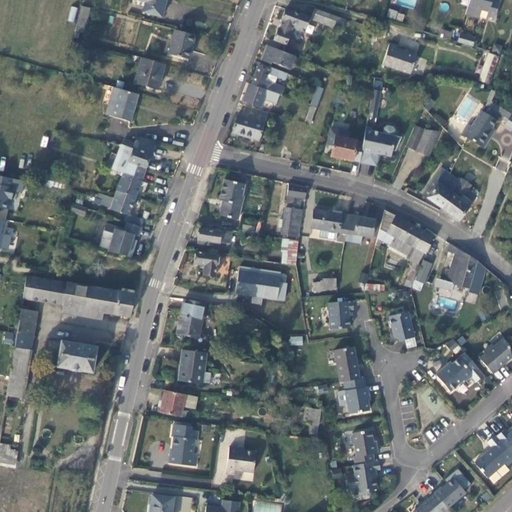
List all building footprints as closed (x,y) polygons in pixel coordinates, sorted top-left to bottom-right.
[(137,0),(145,2),(143,12),(161,17),(165,0),(137,0)] [(469,0),(465,15),(478,19),(481,10),(487,12),(486,17),(494,19),(499,0),(497,0),(469,0)] [(73,22),(78,7),(71,6),(67,20),(73,22)] [(81,6),(75,30),(84,32),(90,8),(81,6)] [(304,33),(309,19),(285,9),(281,19),(283,20),(279,30),(277,30),(273,40),(285,44),(288,37),(296,41),(299,39),(302,32),(304,33)] [(310,19),(341,30),(345,20),(314,9),(310,19)] [(386,17),(395,20),(398,12),(389,9),(386,17)] [(384,36),(386,31),(375,28),(373,33),(384,36)] [(438,36),(450,40),(452,33),(440,29),(438,36)] [(168,54),(188,60),(195,35),(175,30),(168,54)] [(457,42),(472,46),(474,38),(459,34),(457,42)] [(382,64),(410,74),(416,55),(396,48),(397,46),(389,43),(382,64)] [(491,51),(498,53),(500,46),(493,44),(491,51)] [(295,56),(283,52),(266,45),(260,60),(271,64),(271,62),(290,69),(295,56)] [(285,47),(283,52),(295,56),(297,52),(285,47)] [(488,53),(479,80),(488,83),(498,57),(488,53)] [(134,82),(157,89),(164,64),(142,58),(134,82)] [(258,65),(251,84),(274,93),(281,95),(284,88),(274,85),(277,77),(285,80),(287,74),(270,67),(269,70),(258,65)] [(340,77),(330,74),(327,83),(337,86),(340,77)] [(274,93),(251,84),(249,83),(242,101),(260,108),(265,95),(275,99),(276,95),(274,94),(274,93)] [(382,85),(373,83),(367,117),(376,118),(382,85)] [(106,115),(130,122),(138,94),(114,87),(106,115)] [(314,95),(320,97),(323,89),(317,87),(314,95)] [(427,112),(434,103),(426,98),(424,103),(422,108),(427,112)] [(488,107),(509,119),(511,114),(491,101),(488,107)] [(316,108),(311,106),(305,122),(310,124),(316,108)] [(259,140),(267,114),(244,107),(242,115),(237,114),(232,132),(259,140)] [(487,137),(492,128),(497,121),(481,111),(471,126),(468,124),(462,134),(484,148),(490,139),(487,137)] [(279,116),(275,130),(279,131),(283,118),(279,116)] [(304,124),(302,130),(308,132),(310,126),(304,124)] [(316,126),(314,133),(320,135),(323,129),(316,126)] [(369,134),(365,133),(363,143),(360,162),(359,163),(368,165),(371,152),(373,153),(373,155),(378,156),(379,154),(390,157),(392,151),(395,151),(401,137),(394,136),(395,130),(393,127),(387,126),(383,128),(382,133),(370,131),(369,134)] [(424,130),(414,126),(412,131),(408,141),(406,147),(429,157),(440,131),(424,130)] [(495,130),(492,128),(487,137),(490,139),(495,130)] [(352,161),(352,160),(360,162),(363,143),(356,142),(356,140),(348,139),(349,133),(331,129),(326,145),(332,146),(330,157),(352,161)] [(297,149),(303,150),(310,152),(313,136),(295,132),(292,148),(297,149)] [(132,147),(132,148),(132,149),(127,162),(145,168),(155,142),(136,137),(134,143),(132,147)] [(184,140),(174,138),(172,144),(183,147),(184,140)] [(122,145),(132,148),(132,147),(134,143),(124,139),(122,145)] [(127,162),(132,149),(120,145),(117,155),(112,168),(112,169),(123,173),(123,172),(141,179),(145,168),(127,162)] [(376,167),(378,156),(373,155),(373,153),(371,152),(368,165),(376,167)] [(106,166),(112,168),(117,155),(111,153),(106,166)] [(437,183),(426,197),(441,208),(451,195),(451,194),(451,193),(460,181),(447,172),(441,167),(432,179),(437,183)] [(117,190),(135,197),(141,179),(123,172),(123,173),(117,190)] [(14,179),(0,176),(0,207),(11,209),(14,179)] [(44,186),(49,187),(50,186),(64,189),(66,181),(46,176),(44,186)] [(242,195),(245,184),(224,179),(219,200),(222,201),(219,215),(238,219),(243,196),(242,195)] [(422,194),(426,197),(437,183),(432,179),(422,194)] [(451,195),(441,208),(458,221),(476,196),(467,190),(470,185),(462,179),(460,181),(451,193),(451,194),(451,195)] [(288,184),(286,196),(294,197),(305,198),(307,187),(288,184)] [(101,200),(100,204),(111,208),(110,209),(128,215),(135,197),(117,190),(114,199),(97,193),(95,198),(101,200)] [(293,204),(294,197),(286,196),(285,203),(293,204)] [(84,216),(87,208),(73,203),(70,212),(84,216)] [(283,220),(282,228),(281,235),(297,237),(301,210),(285,208),(283,220)] [(346,233),(349,215),(341,214),(341,212),(332,211),(332,213),(313,210),(311,228),(320,229),(319,237),(336,240),(337,232),(346,233)] [(418,264),(424,253),(416,249),(424,232),(385,211),(377,239),(390,245),(389,246),(409,257),(408,259),(413,262),(404,285),(409,288),(414,275),(416,276),(420,265),(418,264)] [(142,226),(143,219),(128,215),(126,222),(142,226)] [(356,217),(349,215),(346,233),(344,241),(360,244),(362,235),(372,237),(375,220),(356,217)] [(0,247),(7,249),(10,235),(3,234),(6,220),(0,218),(0,247)] [(105,224),(101,237),(111,240),(107,251),(130,257),(136,240),(132,239),(134,235),(138,236),(141,227),(126,222),(124,229),(105,224)] [(250,234),(251,226),(242,225),(241,232),(250,234)] [(197,239),(208,241),(218,243),(219,241),(229,243),(231,232),(220,231),(220,232),(199,229),(197,239)] [(416,249),(424,253),(425,253),(426,254),(434,237),(424,232),(416,249)] [(281,252),(283,252),(281,264),(295,266),(298,241),(283,238),(281,252)] [(477,261),(450,243),(447,251),(455,254),(445,282),(469,288),(477,261)] [(214,276),(218,254),(195,251),(194,264),(204,265),(202,275),(214,276)] [(423,260),(415,280),(423,283),(431,264),(423,260)] [(280,272),(239,266),(234,294),(276,300),(279,282),(280,272)] [(358,283),(365,285),(368,275),(361,273),(358,283)] [(62,305),(103,312),(123,316),(123,318),(128,319),(129,317),(134,295),(54,281),(26,276),(26,278),(22,298),(62,305)] [(322,282),(322,290),(336,289),(335,279),(322,279),(322,282)] [(279,282),(276,300),(284,302),(287,283),(279,282)] [(321,290),(322,290),(322,282),(312,282),(312,291),(322,291),(321,290)] [(383,284),(365,285),(363,293),(366,292),(383,291),(383,284)] [(205,303),(184,299),(176,334),(197,339),(205,303)] [(328,303),(330,331),(341,330),(341,328),(350,328),(348,310),(353,310),(352,302),(347,302),(347,301),(328,303)] [(102,320),(103,312),(62,305),(61,313),(102,320)] [(16,334),(14,347),(8,385),(6,394),(22,397),(35,323),(37,312),(20,309),(18,321),(16,334)] [(404,339),(414,337),(408,312),(388,316),(393,337),(399,341),(404,339)] [(277,313),(275,321),(290,323),(291,315),(277,313)] [(12,344),(14,332),(5,331),(3,343),(12,344)] [(303,336),(290,336),(290,345),(302,345),(303,336)] [(416,346),(414,337),(404,339),(406,348),(416,346)] [(492,373),(511,357),(508,344),(503,338),(493,346),(491,344),(483,351),(485,353),(479,358),(492,373)] [(92,373),(97,346),(61,340),(56,367),(92,373)] [(453,340),(446,345),(451,351),(452,350),(455,354),(461,349),(453,340)] [(344,382),(359,379),(358,371),(360,371),(358,360),(356,360),(353,347),(334,351),(339,382),(344,382)] [(202,382),(203,371),(206,352),(182,349),(178,380),(202,383),(202,382)] [(447,365),(435,374),(450,391),(463,380),(467,380),(471,376),(476,382),(483,375),(464,353),(459,358),(448,366),(447,365)] [(211,372),(203,371),(202,382),(209,383),(211,372)] [(363,378),(359,379),(344,382),(345,391),(337,392),(339,405),(347,404),(349,414),(369,411),(367,399),(368,399),(367,387),(365,387),(363,378)] [(164,390),(160,410),(162,410),(162,412),(180,417),(185,395),(164,390)] [(306,397),(305,404),(316,406),(317,399),(306,397)] [(414,412),(412,400),(400,402),(405,424),(415,422),(413,412),(414,412)] [(311,424),(319,425),(321,410),(305,408),(303,423),(311,424)] [(317,436),(319,425),(311,424),(310,434),(317,436)] [(191,427),(173,425),(172,437),(173,437),(171,455),(170,455),(169,463),(195,467),(196,458),(192,458),(194,440),(196,440),(197,433),(190,432),(191,427)] [(505,429),(497,436),(501,441),(511,454),(511,431),(509,434),(505,429)] [(355,465),(374,462),(373,454),(378,453),(376,442),(374,443),(373,439),(372,430),(352,433),(352,434),(350,437),(351,443),(354,445),(356,456),(353,457),(355,465)] [(511,461),(511,454),(501,441),(497,436),(496,435),(487,442),(493,449),(486,455),(485,454),(474,463),(487,478),(505,463),(507,466),(511,461)] [(253,472),(255,452),(237,450),(238,448),(229,447),(226,474),(234,475),(235,470),(253,472)] [(9,450),(0,448),(0,511),(8,511),(17,462),(16,462),(18,451),(9,450)] [(379,461),(374,462),(355,465),(353,465),(354,474),(346,476),(349,491),(357,489),(358,495),(369,493),(369,491),(377,489),(374,471),(380,469),(379,461)] [(332,478),(342,478),(342,468),(332,468),(332,478)] [(435,494),(447,508),(465,493),(453,479),(441,488),(441,487),(434,493),(435,494)] [(442,511),(447,508),(435,494),(429,499),(428,498),(420,505),(421,506),(413,511),(442,511)] [(171,511),(173,498),(152,495),(150,505),(148,504),(146,511),(171,511)] [(204,511),(234,511),(235,510),(238,511),(239,502),(222,500),(221,510),(217,510),(217,507),(205,506),(204,511)]
